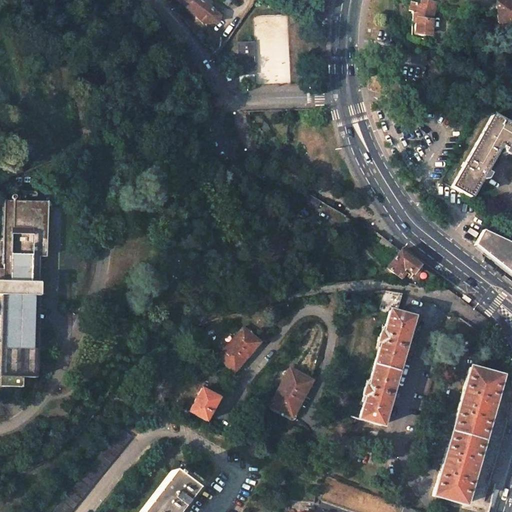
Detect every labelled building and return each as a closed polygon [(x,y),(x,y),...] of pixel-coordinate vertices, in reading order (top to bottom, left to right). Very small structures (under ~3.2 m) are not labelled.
[(220,18),(198,0),(175,0),(203,25),(217,24),(219,21),(220,18)] [(496,0),(498,22),(511,21),(511,1),(508,1),(507,0),(496,0)] [(420,36),(423,36),(424,36),(427,34),(429,33),(430,30),(431,28),(430,24),(432,11),(423,9),(424,5),(409,2),(407,11),(411,13),(410,22),(415,23),(414,24),(414,27),(414,30),(415,32),(417,34),(419,35),(420,36)] [(205,38),(200,33),(195,36),(201,42),(205,38)] [(481,133),(450,187),(469,198),(480,178),(474,175),(477,169),(483,172),(499,144),(501,145),(500,147),(501,148),(507,151),(508,151),(509,150),(511,151),(511,127),(491,116),(481,133)] [(98,124),(85,129),(89,141),(103,135),(98,124)] [(336,221),(341,212),(314,197),(310,204),(323,212),(323,213),(336,221)] [(0,387),(21,388),(21,378),(35,378),(37,297),(38,296),(39,295),(39,284),(38,282),(40,218),(38,218),(39,202),(3,200),(2,240),(1,265),(2,265),(2,271),(0,271),(0,295),(0,305),(0,387)] [(511,276),(511,245),(482,231),(473,245),(511,276)] [(376,246),(394,259),(400,251),(383,238),(376,246)] [(412,274),(419,266),(400,251),(394,259),(386,269),(399,278),(402,278),(407,271),(412,274)] [(402,294),(385,291),(381,305),(397,310),(402,294)] [(412,318),(389,311),(382,335),(379,335),(376,343),(379,344),(367,387),(364,386),(362,394),(365,395),(358,419),(381,426),(412,318)] [(242,327),(216,358),(234,373),(260,343),(242,327)] [(500,376),(468,368),(454,416),(456,417),(448,448),(446,448),(432,496),(463,505),(477,457),(475,456),(484,424),(486,425),(500,376)] [(310,381),(291,370),(271,405),(291,416),(310,381)] [(201,388),(188,412),(205,422),(218,398),(201,388)] [(121,428),(53,511),(70,511),(132,437),(121,428)] [(171,471),(139,511),(176,511),(194,489),(171,471)] [(194,489),(176,511),(179,511),(196,491),(194,489)]
